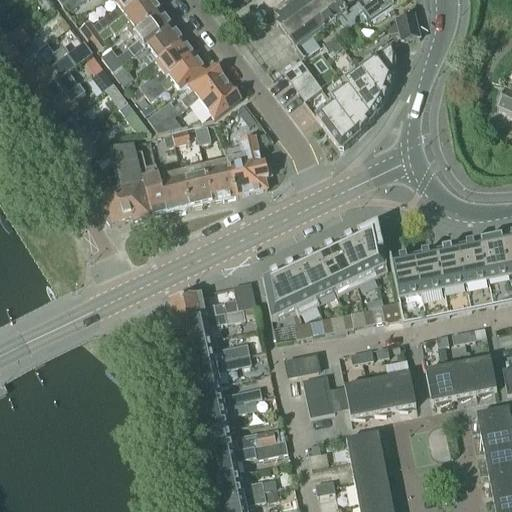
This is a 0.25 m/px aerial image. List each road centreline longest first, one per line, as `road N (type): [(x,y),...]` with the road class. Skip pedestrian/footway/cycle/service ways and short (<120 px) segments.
road 1 (residential): [(188,0),(303,152),(322,200)]
road 2 (residential): [(191,511),(159,350),(127,294)]
road 3 (residential): [(0,113),(127,294)]
road 4 (tertiary): [(127,294),(322,200)]
road 5 (tertiary): [(445,0),(415,154)]
road 6 (tertiary): [(0,360),(127,294)]
road 7 (tertiary): [(415,154),(426,185),(453,212),(511,213)]
